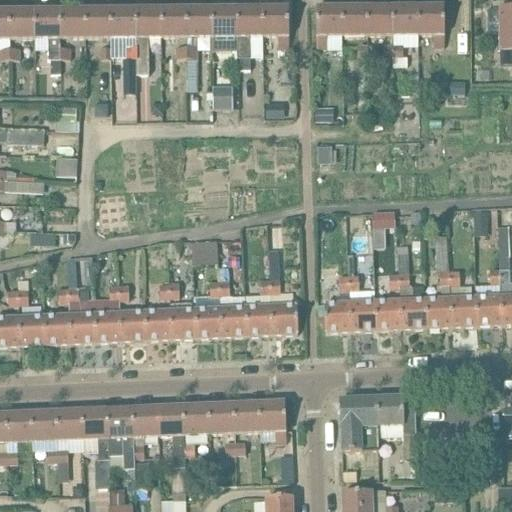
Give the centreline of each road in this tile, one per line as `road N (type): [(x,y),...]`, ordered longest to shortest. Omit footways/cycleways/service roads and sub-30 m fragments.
road 1 (residential): [(0,397),(313,384)]
road 2 (residential): [(307,217),(0,270)]
road 3 (residential): [(302,0),(307,217)]
road 4 (residential): [(511,202),(307,217)]
road 5 (residential): [(313,384),(480,377)]
road 6 (residential): [(307,217),(313,384)]
road 7 (residential): [(484,511),(480,377)]
road 8 (residential): [(313,384),(317,511)]
